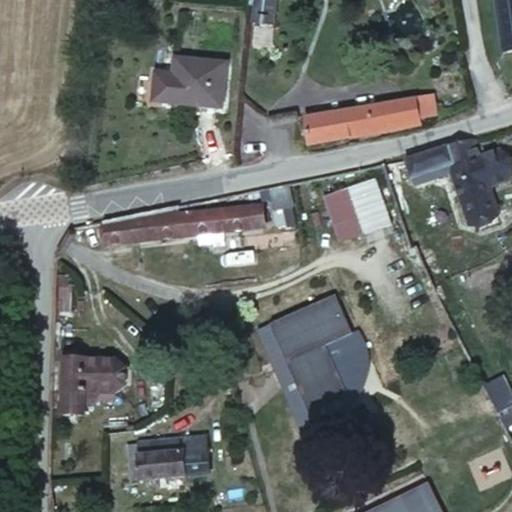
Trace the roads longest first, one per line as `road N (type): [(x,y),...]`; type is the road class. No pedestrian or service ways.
road 1 (secondary): [(511,116),(384,156),(54,209)]
road 2 (unclassified): [(38,230),(42,511)]
